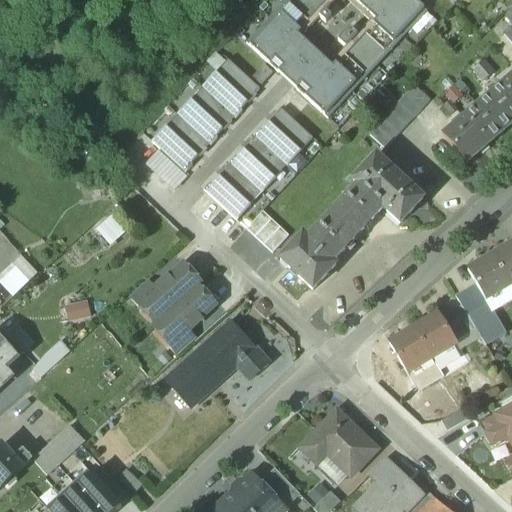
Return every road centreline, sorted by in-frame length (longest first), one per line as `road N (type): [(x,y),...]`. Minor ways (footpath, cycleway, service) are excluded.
road 1 (residential): [(331,360),(511,186)]
road 2 (residential): [(493,511),(331,360)]
road 3 (residential): [(169,511),(331,360)]
